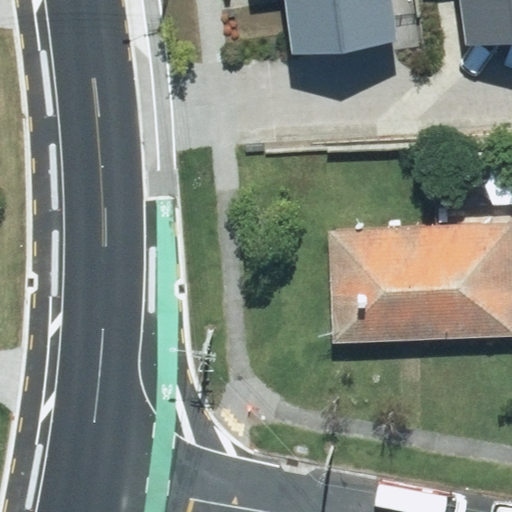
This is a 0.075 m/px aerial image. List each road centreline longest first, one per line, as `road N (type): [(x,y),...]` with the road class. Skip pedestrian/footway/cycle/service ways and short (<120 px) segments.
road 1 (secondary): [(83,0),(100,126),(103,234),(87,478)]
road 2 (residential): [(87,478),(273,511)]
